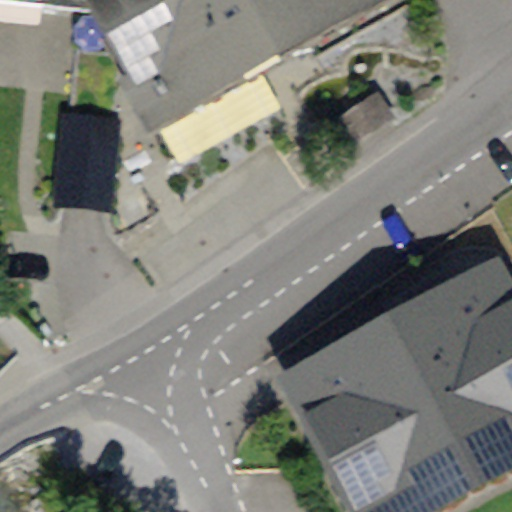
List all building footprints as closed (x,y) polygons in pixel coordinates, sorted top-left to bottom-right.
[(0,0),(83,9),(84,0),(0,0)] [(84,0),(83,9),(104,11),(159,111),(356,0),(84,0)] [(376,103),(343,126),(354,142),(387,119),(376,103)] [(64,110),(54,206),(114,212),(124,117),(64,110)] [(511,334),(491,296),(306,395),(368,511),(398,511),(511,451),(511,334)]
